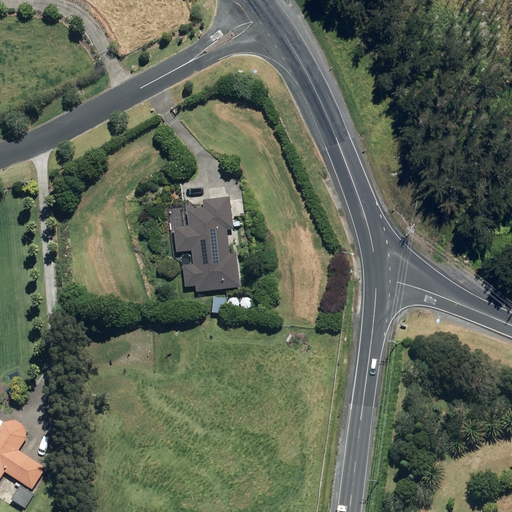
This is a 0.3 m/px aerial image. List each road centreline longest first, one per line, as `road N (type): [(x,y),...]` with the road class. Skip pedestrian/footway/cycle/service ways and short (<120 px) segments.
road 1 (tertiary): [(376,274),(341,148),(282,32)]
road 2 (tertiary): [(349,511),(376,274)]
road 3 (residential): [(178,69),(39,143),(0,155)]
road 4 (unclassified): [(511,325),(376,274)]
